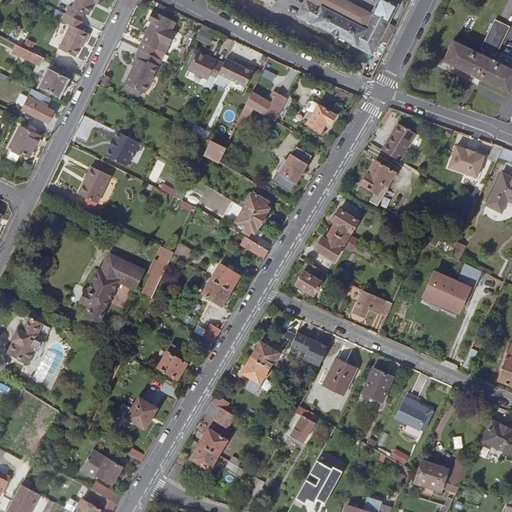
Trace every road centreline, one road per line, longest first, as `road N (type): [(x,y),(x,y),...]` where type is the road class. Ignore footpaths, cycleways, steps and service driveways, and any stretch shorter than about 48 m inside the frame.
road 1 (residential): [(511,401),(262,292)]
road 2 (residential): [(262,292),(382,90)]
road 3 (residential): [(128,0),(24,202)]
road 4 (residential): [(147,482),(262,292)]
road 5 (residential): [(382,90),(181,0)]
road 6 (residential): [(511,140),(382,90)]
